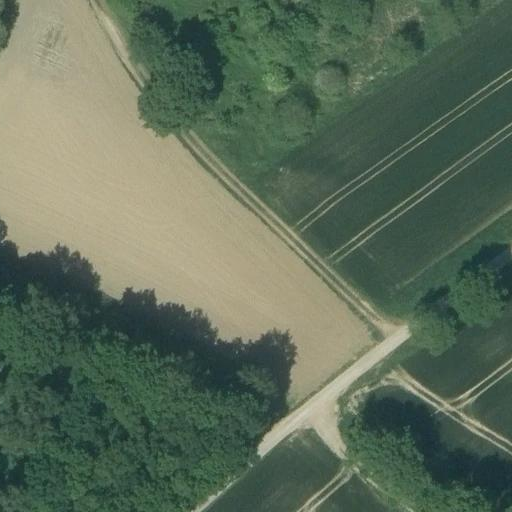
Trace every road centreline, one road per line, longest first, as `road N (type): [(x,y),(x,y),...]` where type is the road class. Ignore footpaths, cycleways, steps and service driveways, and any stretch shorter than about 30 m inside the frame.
road 1 (track): [(396,345),(155,107),(101,0)]
road 2 (unclassified): [(193,511),(276,436),(511,257)]
road 3 (track): [(276,436),(0,309)]
road 4 (track): [(313,407),(331,450),(413,511)]
